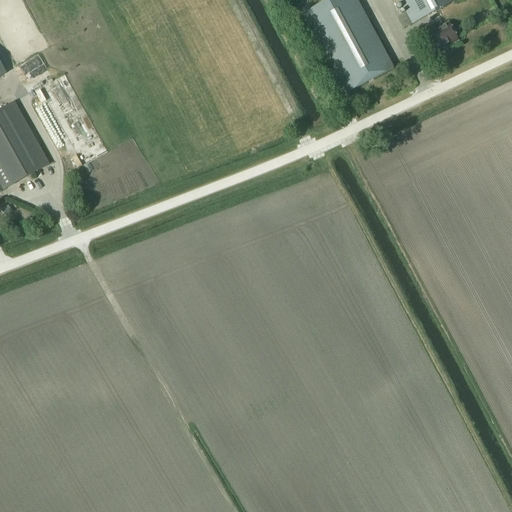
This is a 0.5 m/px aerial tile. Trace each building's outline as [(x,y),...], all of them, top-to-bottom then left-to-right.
[(394,68),(356,0),(329,0),(303,14),(346,94),(394,68)] [(457,1),(456,0),(397,0),(405,13),(397,17),(404,29),(457,1)] [(437,51),(449,45),(450,47),(459,42),(449,23),(429,34),(437,51)] [(63,77),(33,93),(75,171),(105,155),(63,77)] [(13,104),(0,111),(0,192),(49,166),(15,103),(13,104)]
